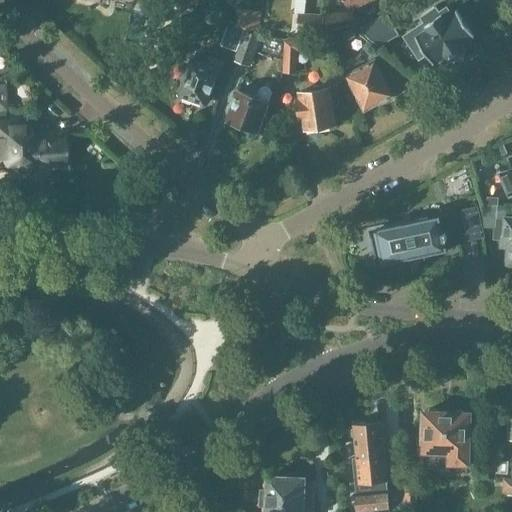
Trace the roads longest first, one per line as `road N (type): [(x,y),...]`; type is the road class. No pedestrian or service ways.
road 1 (secondary): [(96,511),(335,356),(460,325)]
road 2 (residential): [(256,251),(243,223),(71,83),(0,10)]
road 3 (residential): [(256,251),(511,106)]
road 4 (secondary): [(251,272),(171,249),(0,239)]
road 5 (secondary): [(460,325),(338,306),(251,272)]
